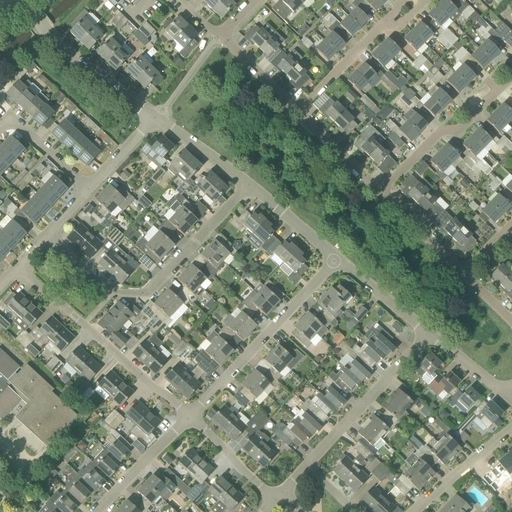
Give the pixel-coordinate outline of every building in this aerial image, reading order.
[(212,10),(222,0),(204,0),(203,1),(212,10)] [(235,5),(230,0),(222,0),(212,10),(221,19),(235,5)] [(283,21),(287,17),(292,12),(293,13),(302,5),(297,0),(284,0),(283,0),(279,0),(271,9),(278,16),(283,21)] [(362,6),(355,0),(347,0),(357,9),(349,17),(360,28),(368,19),(358,10),(362,6)] [(375,12),(384,4),(380,0),(365,0),(365,1),(364,0),(355,0),(362,6),(366,3),(375,12)] [(446,0),(443,0),(437,7),(448,18),(456,10),(446,0)] [(448,18),(437,7),(428,16),(440,27),(448,18)] [(469,7),(465,11),(476,21),(480,17),(469,7)] [(70,33),(80,42),(93,28),(99,22),(92,14),(89,15),(85,11),(79,17),(71,24),(75,28),(70,33)] [(473,25),(476,21),(465,11),(461,15),(466,21),(467,19),(473,25)] [(124,17),(120,13),(113,20),(111,23),(115,27),(124,17)] [(351,37),(360,28),(349,17),(341,25),(329,13),(325,17),(339,32),(343,28),(351,37)] [(119,31),(128,21),(124,17),(115,27),(119,31)] [(174,41),(188,26),(179,17),(174,22),(170,18),(161,28),(174,41)] [(335,35),(339,32),(325,17),(320,22),(333,34),(325,42),(336,53),(344,44),(335,35)] [(142,26),(151,35),(155,31),(146,22),(142,26)] [(433,34),(421,23),(413,32),(424,43),(433,34)] [(481,27),(491,37),(496,33),(486,23),(481,27)] [(151,35),(142,26),(137,30),(146,39),(151,35)] [(188,26),(174,41),(183,49),(179,54),(183,58),(197,44),(193,40),(197,35),(188,26)] [(252,42),(259,48),(270,37),(261,29),(260,30),(255,26),(243,38),(250,44),(252,42)] [(477,31),(486,40),(488,38),(489,39),(491,37),(481,27),(477,31)] [(93,28),(80,42),(89,51),(102,36),(93,28)] [(296,34),(301,38),(305,33),(301,29),(296,34)] [(452,46),(456,42),(458,40),(446,29),(441,35),(452,46)] [(413,32),(404,40),(416,51),(424,43),(413,32)] [(511,50),(511,33),(503,42),(511,50)] [(441,35),(436,39),(448,51),(452,46),(441,35)] [(264,58),(270,64),(282,52),(278,47),(279,46),(270,37),(259,48),(266,56),(264,58)] [(111,39),(97,53),(106,62),(120,48),(111,39)] [(303,44),(308,49),(313,45),(307,39),(303,44)] [(380,48),(392,59),(400,50),(388,39),(380,48)] [(488,41),(487,41),(479,49),(491,61),(499,52),(488,41)] [(327,61),(336,53),(325,42),(316,50),(327,61)] [(468,53),(456,42),(452,46),(458,51),(464,57),(468,53)] [(129,57),(120,48),(106,62),(115,71),(129,57)] [(392,59),(380,48),(371,56),(383,68),(392,59)] [(471,58),(482,69),(491,61),(479,49),(471,58)] [(464,57),(458,51),(453,56),(459,62),(464,57)] [(279,69),(286,75),(297,64),(288,55),(287,57),(282,52),(270,64),(277,71),(279,69)] [(127,71),(136,80),(150,65),(153,62),(146,55),(142,58),(140,57),(127,71)] [(421,55),(416,59),(422,65),(426,60),(421,55)] [(422,65),(416,59),(412,64),(418,69),(420,67),(422,65)] [(36,67),(34,64),(29,60),(17,74),(21,78),(26,73),(29,75),(36,67)] [(364,63),(356,72),(367,83),(376,75),(364,63)] [(306,73),(297,64),(286,75),(293,82),(291,84),(298,91),(310,79),(305,74),(306,73)] [(163,78),(150,65),(136,80),(145,89),(150,84),(154,88),(163,78)] [(439,82),(443,77),(438,72),(440,70),(434,65),(428,71),(439,82)] [(464,65),(455,73),(455,74),(467,85),(475,76),(464,65)] [(458,94),(467,85),(455,74),(451,70),(443,77),(447,81),(447,82),(458,94)] [(397,80),(388,71),(384,75),(395,86),(400,91),(408,82),(401,75),(397,80)] [(424,75),(435,86),(439,82),(428,71),(424,75)] [(359,92),(367,83),(356,72),(347,81),(359,92)] [(395,86),(384,75),(380,80),(390,90),(395,86)] [(43,76),(43,77),(40,80),(46,86),(50,83),(43,76)] [(15,102),(27,89),(18,81),(6,94),(15,102)] [(50,83),(46,86),(53,93),(56,89),(50,83)] [(439,89),(435,86),(427,94),(431,98),(443,109),(451,101),(439,89)] [(15,102),(24,111),(36,97),(27,89),(15,102)] [(415,106),(419,102),(414,96),(415,95),(409,89),(404,95),(415,106)] [(376,107),(364,95),(360,100),(371,111),(376,107)] [(399,99),(411,110),(415,106),(404,95),(399,99)] [(36,97),(24,111),(33,119),(45,106),(36,97)] [(434,118),(443,109),(431,98),(423,106),(434,118)] [(62,105),(67,109),(72,103),(67,99),(62,105)] [(334,122),(345,111),(336,102),(335,103),(330,99),(318,111),(325,118),(327,115),(334,122)] [(71,113),(76,108),(77,108),(72,103),(67,109),(71,113)] [(511,112),(504,104),(495,113),(507,124),(511,118),(511,112)] [(383,120),(391,110),(385,105),(377,115),(383,120)] [(45,106),(33,119),(42,127),(54,114),(45,106)] [(345,111),(334,122),(341,129),(339,131),(346,138),(357,126),(352,121),(354,120),(345,111)] [(416,113),(407,122),(419,134),(427,125),(416,113)] [(507,124),(495,113),(487,122),(498,133),(502,129),(506,133),(511,129),(506,124),(507,124)] [(381,122),(375,117),(372,120),(378,126),(381,122)] [(88,118),(87,118),(84,122),(91,128),(94,124),(88,118)] [(410,142),(419,134),(407,122),(400,130),(390,120),(385,125),(391,130),(400,139),(403,135),(410,142)] [(61,142),(73,129),(64,121),(52,134),(61,142)] [(94,124),(91,128),(97,134),(101,130),(94,124)] [(360,136),(361,137),(353,145),(360,152),(362,150),(369,157),(380,145),(380,146),(385,140),(370,125),(359,136),(360,137),(360,136)] [(61,142),(70,150),(82,137),(73,129),(61,142)] [(480,129),(471,137),(483,149),(491,140),(496,144),(495,145),(501,151),(506,147),(499,141),(490,131),(486,135),(480,129)] [(394,143),(398,139),(393,134),(389,138),(394,143)] [(106,135),(102,140),(107,145),(112,140),(106,135)] [(499,141),(506,147),(511,152),(511,150),(511,144),(503,136),(499,141)] [(11,137),(3,146),(16,158),(24,149),(11,137)] [(79,158),(91,145),(82,137),(70,150),(79,158)] [(483,149),(471,137),(463,146),(474,158),(483,149)] [(141,151),(152,162),(160,169),(161,168),(168,160),(164,156),(173,147),(162,138),(154,146),(150,142),(141,151)] [(96,139),(91,145),(79,158),(87,167),(100,154),(95,150),(101,144),(96,139)] [(380,145),(369,157),(376,164),(374,166),(381,173),(387,167),(390,170),(396,164),(388,156),(389,154),(380,146),(380,145)] [(463,161),(459,156),(447,145),(439,153),(450,165),(455,169),(463,161)] [(16,158),(3,146),(0,148),(0,159),(8,167),(16,158)] [(179,174),(192,159),(183,150),(171,165),(167,170),(175,177),(178,173),(179,174)] [(450,165),(439,153),(430,162),(442,173),(450,165)] [(25,167),(29,171),(38,162),(33,157),(25,167)] [(201,167),(192,159),(179,174),(176,176),(183,183),(176,191),(181,196),(185,192),(190,186),(192,184),(188,181),(201,167)] [(476,166),(481,171),(487,176),(493,170),(487,165),(486,166),(481,161),(476,166)] [(423,162),(415,171),(420,176),(429,167),(423,162)] [(35,170),(40,174),(45,168),(40,164),(35,170)] [(476,166),(472,170),(477,175),(481,171),(476,166)] [(161,168),(160,169),(151,179),(156,183),(166,172),(161,168)] [(24,169),(18,176),(22,180),(28,173),(24,169)] [(125,181),(130,176),(125,171),(120,176),(125,181)] [(199,176),(192,184),(190,186),(185,192),(189,195),(196,195),(200,190),(205,195),(218,181),(210,173),(203,180),(199,176)] [(30,175),(23,182),(27,185),(34,178),(30,175)] [(15,186),(22,180),(18,176),(12,183),(15,186)] [(46,185),(59,198),(67,189),(54,177),(46,185)] [(447,177),(443,181),(448,187),(453,182),(447,177)] [(496,177),(492,182),(498,188),(502,183),(496,177)] [(410,197),(417,203),(428,192),(414,179),(401,192),(408,199),(410,197)] [(227,189),(218,181),(205,195),(214,203),(227,189)] [(31,189),(27,185),(23,182),(18,188),(25,195),(31,189)] [(488,186),(494,192),(498,188),(492,182),(488,186)] [(37,194),(51,207),(59,198),(46,185),(37,194)] [(109,185),(102,193),(117,207),(124,200),(126,202),(131,197),(121,187),(116,192),(109,185)] [(432,223),(444,211),(435,202),(437,201),(428,192),(417,203),(424,210),(422,213),(432,223)] [(99,204),(94,209),(106,220),(111,225),(116,219),(115,218),(121,211),(117,207),(102,193),(95,200),(99,204)] [(29,203),(42,215),(51,207),(37,194),(29,203)] [(143,195),(137,201),(147,209),(152,203),(143,195)] [(490,204),(502,215),(510,206),(499,195),(490,204)] [(14,214),(18,209),(8,200),(4,204),(8,208),(14,214)] [(170,209),(176,214),(191,228),(198,221),(193,216),(198,212),(194,208),(185,200),(180,205),(177,201),(170,209)] [(202,216),(208,210),(199,202),(194,208),(198,212),(202,216)] [(474,212),(478,207),(472,202),(468,206),(474,212)] [(42,215),(29,203),(21,212),(34,224),(42,215)] [(493,224),(502,215),(490,204),(482,212),(493,224)] [(10,218),(14,214),(8,208),(4,213),(10,218)] [(106,220),(94,209),(90,214),(86,211),(80,216),(83,218),(90,218),(91,216),(101,225),(106,220)] [(242,224),(246,228),(253,234),(266,220),(260,214),(257,217),(253,213),(248,218),(244,213),(246,211),(234,223),(239,227),(242,224)] [(167,219),(162,225),(172,234),(176,229),(184,236),(191,228),(176,214),(169,221),(167,219)] [(452,238),(463,226),(454,218),(453,219),(448,214),(436,227),(443,233),(445,231),(452,238)] [(270,238),(272,235),(274,233),(270,229),(272,226),(266,220),(253,234),(263,244),(260,247),(265,252),(275,242),(270,238)] [(26,233),(22,229),(13,221),(5,230),(19,243),(22,240),(21,239),(26,233)] [(78,249),(91,235),(80,225),(67,239),(78,249)] [(167,239),(172,234),(162,225),(157,230),(159,232),(153,239),(168,253),(175,246),(167,239)] [(463,226),(452,238),(459,245),(457,247),(464,254),(475,242),(470,236),(472,235),(463,226)] [(115,228),(107,238),(112,242),(120,233),(115,228)] [(19,243),(5,230),(0,234),(0,242),(9,251),(14,246),(15,247),(19,243)] [(112,242),(115,246),(116,247),(116,246),(117,247),(126,238),(120,233),(112,242)] [(91,235),(78,249),(90,259),(103,245),(91,235)] [(153,239),(148,244),(143,239),(141,239),(134,246),(144,255),(152,262),(156,257),(160,261),(168,253),(153,239)] [(215,240),(207,248),(223,262),(230,255),(232,257),(237,251),(227,242),(222,247),(215,240)] [(9,251),(0,242),(0,258),(2,261),(5,257),(4,256),(9,251)] [(275,242),(265,252),(270,256),(273,253),(284,264),(297,249),(291,243),(288,246),(284,242),(281,244),(279,246),(275,242)] [(115,246),(108,253),(99,264),(110,274),(123,260),(127,256),(117,247),(116,246),(116,247),(115,246)] [(223,262),(207,248),(201,255),(208,262),(203,267),(213,276),(218,271),(216,269),(223,262)] [(297,249),(284,264),(293,272),(288,277),(296,284),(301,278),(300,277),(306,271),(301,267),(305,262),(301,258),(303,255),(297,249)] [(152,262),(144,255),(138,261),(148,271),(154,264),(152,262)] [(123,260),(110,274),(121,284),(134,270),(123,260)] [(500,285),(511,274),(502,265),(500,266),(495,261),(484,273),(490,280),(493,278),(500,285)] [(184,273),(199,287),(206,280),(208,282),(213,276),(203,267),(199,272),(191,265),(184,273)] [(204,291),(199,287),(184,273),(177,280),(185,287),(180,292),(190,301),(193,303),(197,298),(204,291)] [(511,274),(500,285),(507,292),(505,293),(511,300),(511,299),(511,274)] [(265,288),(259,295),(273,309),(280,301),(284,295),(268,280),(263,286),(265,288)] [(331,288),(324,296),(339,310),(351,297),(339,286),(334,291),(331,288)] [(168,290),(161,298),(176,312),(183,304),(185,306),(190,301),(180,292),(176,297),(168,290)] [(18,318),(31,304),(19,293),(16,296),(13,293),(3,304),(18,318)] [(245,306),(255,315),(259,310),(266,316),(273,309),(259,295),(252,302),(250,301),(245,306)] [(324,310),(320,315),(330,324),(333,327),(337,322),(334,319),(341,312),(339,310),(324,296),(317,303),(324,310)] [(152,312),(159,319),(167,326),(171,321),(169,319),(176,312),(161,298),(154,305),(157,307),(152,312)] [(119,302),(108,313),(122,326),(132,315),(119,302)] [(42,314),(31,304),(18,318),(29,328),(42,314)] [(242,313),(235,320),(250,334),(257,326),(250,320),(255,315),(245,306),(240,311),(242,313)] [(146,307),(140,312),(153,325),(159,319),(152,312),(146,307)] [(362,307),(354,316),(351,319),(350,320),(356,325),(368,312),(362,307)] [(350,312),(349,311),(346,311),(344,313),(351,319),(354,316),(350,312)] [(122,326),(108,313),(98,324),(111,337),(110,338),(114,341),(120,335),(117,332),(122,326)] [(301,321),(316,335),(320,339),(328,331),(326,329),(330,324),(320,315),(315,320),(308,313),(301,321)] [(0,325),(2,327),(6,331),(11,325),(0,315),(0,325)] [(36,327),(29,335),(20,344),(26,349),(34,340),(37,342),(43,336),(50,342),(63,328),(52,317),(40,330),(36,327)] [(164,324),(159,319),(153,325),(148,331),(153,336),(164,324)] [(228,327),(226,325),(222,331),(237,345),(241,340),(243,341),(250,334),(235,320),(228,327)] [(321,340),(320,339),(316,335),(301,321),(294,328),(295,329),(291,334),(307,349),(312,343),(315,346),(321,340)] [(396,323),(391,328),(397,334),(402,329),(396,323)] [(364,337),(368,342),(369,341),(386,357),(390,352),(392,354),(395,350),(389,343),(393,339),(376,324),(364,337)] [(63,328),(50,342),(61,352),(74,338),(63,328)] [(24,330),(15,340),(20,344),(29,335),(24,330)] [(206,340),(212,345),(227,359),(234,351),(232,350),(237,345),(222,331),(218,335),(214,331),(206,340)] [(169,339),(174,343),(178,339),(173,334),(169,339)] [(133,336),(131,338),(124,346),(129,350),(138,341),(133,336)] [(133,354),(144,364),(157,350),(146,340),(133,354)] [(172,353),(177,358),(188,346),(183,341),(172,353)] [(278,345),(271,353),(286,367),(293,360),(297,363),(297,364),(304,357),(296,350),(295,351),(284,341),(279,346),(278,345)] [(362,368),(366,363),(352,350),(342,341),(338,346),(353,361),(350,364),(349,362),(344,367),(361,383),(365,378),(367,380),(371,376),(362,368)] [(352,350),(366,363),(372,368),(380,359),(382,361),(386,357),(369,341),(368,342),(361,350),(356,345),(352,350)] [(202,351),(198,356),(203,360),(208,365),(212,360),(220,366),(227,359),(212,345),(205,353),(202,351)] [(193,351),(188,346),(177,358),(182,363),(193,351)] [(77,372),(90,358),(79,348),(66,362),(77,372)] [(17,375),(15,373),(20,368),(0,350),(0,417),(1,418),(21,397),(32,407),(21,419),(48,443),(74,415),(49,393),(51,390),(25,366),(17,375)] [(157,350),(144,364),(155,374),(168,360),(157,350)] [(290,371),(286,367),(271,353),(264,360),(271,367),(267,372),(277,381),(282,376),(284,378),(290,371)] [(421,378),(429,385),(437,377),(432,373),(441,364),(430,355),(420,366),(414,372),(421,378)] [(55,356),(45,367),(50,372),(60,361),(55,356)] [(90,358),(77,372),(88,382),(101,368),(90,358)] [(203,360),(199,365),(197,366),(208,376),(214,370),(208,365),(203,360)] [(65,366),(60,361),(50,372),(55,376),(65,366)] [(165,378),(176,389),(189,375),(178,365),(165,378)] [(333,372),(328,377),(341,389),(341,390),(347,395),(355,385),(357,387),(361,383),(344,367),(336,376),(333,372)] [(255,370),(248,378),(263,392),(270,385),(278,392),(283,387),(277,381),(267,372),(262,377),(255,370)] [(109,397),(122,382),(111,372),(98,386),(109,397)] [(437,377),(429,385),(428,386),(438,396),(443,391),(447,395),(459,382),(450,373),(444,380),(439,375),(437,377)] [(65,375),(60,380),(64,385),(70,379),(65,375)] [(187,399),(200,385),(189,375),(176,389),(187,399)] [(337,394),(341,390),(341,389),(328,377),(324,382),(329,387),(326,391),(328,393),(324,398),(336,409),(340,405),(342,407),(346,402),(337,394)] [(252,404),(263,392),(248,378),(241,385),(243,387),(238,392),(249,402),(252,404)] [(122,382),(109,397),(120,407),(133,392),(122,382)] [(90,388),(84,383),(74,394),(79,399),(90,388)] [(90,388),(79,399),(85,404),(95,392),(90,388)] [(468,411),(472,406),(480,398),(469,388),(463,395),(459,390),(449,401),(454,405),(458,401),(468,411)] [(389,398),(404,412),(413,403),(415,405),(418,401),(406,389),(402,394),(398,389),(389,398)] [(244,408),(249,402),(238,392),(233,398),(244,408)] [(308,399),(303,403),(317,416),(322,421),(326,416),(326,417),(331,412),(333,413),(336,409),(324,398),(320,394),(316,398),(319,400),(314,405),(308,399)] [(382,416),(394,427),(398,422),(400,423),(408,415),(404,412),(389,398),(381,407),(386,411),(382,416)] [(458,438),(476,418),(478,416),(482,420),(480,422),(487,429),(502,414),(490,403),(488,405),(484,401),(453,434),(458,438)] [(125,416),(136,426),(136,427),(149,413),(138,402),(125,416)] [(312,420),(317,416),(303,403),(299,408),(301,410),(293,418),(295,420),(312,436),(316,431),(318,433),(322,429),(312,420)] [(231,409),(229,411),(224,406),(212,421),(223,431),(236,417),(239,413),(234,409),(231,409)] [(214,418),(217,411),(210,407),(207,414),(214,418)] [(109,426),(119,415),(114,410),(104,421),(109,426)] [(252,419),(257,424),(264,416),(259,411),(252,419)] [(155,437),(151,433),(160,423),(149,413),(136,427),(136,426),(130,433),(137,439),(142,439),(148,445),(155,437)] [(113,429),(114,431),(116,429),(125,420),(119,415),(109,426),(113,429)] [(269,421),(264,416),(257,424),(262,429),(269,421)] [(388,430),(390,431),(394,427),(382,416),(378,420),(373,416),(365,425),(380,438),(388,430)] [(247,427),(236,417),(223,431),(234,441),(247,427)] [(308,440),(312,436),(295,420),(291,424),(294,426),(290,431),(286,428),(282,424),(282,425),(278,429),(279,430),(292,442),(298,447),(302,443),(306,438),(308,440)] [(358,442),(370,454),(373,456),(377,451),(372,446),(380,438),(365,425),(357,433),(362,438),(358,442)] [(436,442),(453,457),(461,449),(453,442),(458,438),(453,434),(447,427),(442,432),(444,433),(436,442)] [(130,445),(119,435),(114,431),(113,429),(108,434),(110,435),(106,440),(112,446),(108,451),(119,461),(120,462),(129,453),(125,449),(130,445)] [(292,442),(279,430),(274,435),(288,447),(292,442)] [(241,448),(252,458),(265,444),(254,434),(241,448)] [(422,453),(434,465),(438,460),(444,466),(453,457),(436,442),(432,438),(423,447),(422,446),(419,450),(422,453)] [(352,448),(360,455),(365,460),(370,454),(358,442),(352,448)] [(140,454),(145,449),(140,444),(136,449),(140,454)] [(265,444),(252,458),(263,468),(276,454),(265,444)] [(509,475),(511,472),(511,446),(510,448),(511,449),(511,450),(498,462),(509,475)] [(115,465),(119,461),(108,451),(105,448),(92,462),(106,475),(109,478),(118,469),(115,465)] [(178,464),(189,474),(202,460),(191,450),(178,464)] [(430,469),(434,465),(422,453),(420,452),(416,456),(418,459),(410,467),(412,469),(426,482),(435,473),(430,469)] [(67,464),(71,460),(67,455),(63,459),(67,464)] [(333,471),(344,482),(358,468),(346,457),(333,471)] [(214,470),(202,460),(189,474),(200,484),(214,470)] [(80,477),(90,487),(96,492),(105,483),(102,479),(106,475),(92,462),(91,461),(83,470),(85,472),(80,477)] [(380,463),(377,467),(371,473),(376,478),(385,468),(380,463)] [(369,478),(358,468),(344,482),(355,492),(369,478)] [(376,478),(381,483),(390,473),(385,468),(376,478)] [(163,475),(175,487),(177,488),(180,484),(182,482),(167,469),(162,475),(163,475)] [(397,480),(400,482),(409,491),(413,486),(418,491),(426,482),(412,469),(404,477),(402,475),(397,480)] [(66,489),(65,489),(77,501),(77,500),(81,504),(90,494),(86,491),(90,487),(80,477),(77,474),(64,488),(66,489)] [(175,487),(163,475),(158,480),(153,475),(145,483),(159,496),(167,488),(170,492),(175,487)] [(219,501),(232,487),(221,477),(208,491),(219,501)] [(404,496),(409,491),(400,482),(395,487),(404,496)] [(141,504),(149,511),(151,511),(155,508),(161,506),(165,502),(159,496),(145,483),(137,492),(145,499),(141,504)] [(197,496),(202,490),(196,485),(189,493),(180,484),(177,488),(191,502),(197,496)] [(209,511),(222,511),(226,508),(230,511),(243,498),(232,487),(219,501),(209,511)] [(360,501),(371,511),(385,498),(374,487),(360,501)] [(49,500),(61,511),(73,511),(77,508),(73,505),(77,501),(65,489),(60,495),(57,491),(49,500)] [(467,511),(470,508),(464,503),(455,495),(439,511),(467,511)] [(202,501),(197,496),(191,502),(197,507),(202,501)] [(385,498),(371,511),(391,511),(395,508),(385,498)] [(46,511),(61,511),(49,500),(44,505),(49,509),(46,511)] [(123,511),(149,511),(141,504),(136,509),(127,500),(119,508),(123,511)]
